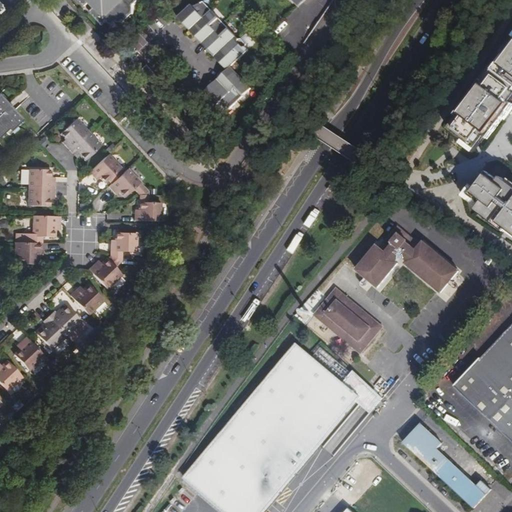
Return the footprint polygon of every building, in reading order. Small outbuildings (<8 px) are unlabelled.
[(78,0),(87,9),(94,2),(98,7),(91,14),(104,28),(108,23),(113,28),(118,23),(126,23),(134,16),(135,7),(139,2),(137,0),(78,0)] [(87,9),(91,14),(98,7),(94,2),(87,9)] [(192,5),(178,18),(228,71),(205,92),(218,106),(221,104),(230,109),(252,89),(233,67),(249,51),(246,49),(247,45),(242,40),(239,40),(203,2),(194,7),(192,5)] [(457,116),(448,128),(472,146),(481,133),(483,135),(487,138),(511,103),(509,101),(506,99),(511,90),(511,42),(503,55),(503,56),(485,80),(478,89),(475,87),(454,114),(457,116)] [(148,65),(142,70),(152,81),(157,75),(148,65)] [(478,89),(485,80),(482,78),(475,87),(478,89)] [(0,95),(0,137),(6,131),(8,129),(10,131),(17,125),(23,120),(4,100),(0,95)] [(65,145),(70,150),(89,132),(76,119),(61,133),(66,139),(68,141),(65,145)] [(19,127),(17,125),(10,131),(8,129),(6,131),(10,135),(19,127)] [(89,132),(70,150),(75,156),(78,152),(81,156),(86,161),(101,146),(89,132)] [(477,144),(483,135),(481,133),(472,146),(475,148),(478,144),(477,144)] [(109,153),(91,171),(96,176),(99,174),(102,176),(107,182),(110,180),(113,183),(124,172),(120,169),(122,167),(109,153)] [(29,169),(29,188),(54,188),(55,180),(50,180),(50,177),(51,169),(29,169)] [(113,183),(109,187),(115,192),(118,189),(121,192),(125,197),(135,189),(140,195),(149,195),(149,191),(128,169),(124,172),(113,183)] [(511,233),(511,185),(500,177),(498,180),(486,171),(468,195),(480,203),(477,207),(505,228),(511,233)] [(54,188),(29,188),(28,206),(49,206),(49,199),(49,196),(54,196),(54,188)] [(149,195),(140,195),(140,209),(140,212),(135,213),(135,220),(161,221),(161,202),(149,202),(149,195)] [(503,231),(505,228),(477,207),(475,210),(503,231)] [(33,243),(42,243),(42,237),(55,237),(55,230),(55,224),(60,224),(60,217),(34,216),(33,243)] [(385,252),(378,246),(357,270),(375,285),(396,261),(395,260),(398,257),(403,257),(407,260),(406,261),(442,290),(457,272),(421,242),(415,249),(409,244),(413,239),(397,226),(384,242),(390,246),(385,252)] [(110,256),(122,261),(123,252),(137,252),(137,233),(116,233),(115,240),(115,243),(111,244),(110,256)] [(423,240),(421,242),(457,272),(459,270),(423,240)] [(42,252),(42,243),(33,243),(15,243),(14,264),(38,264),(38,257),(38,252),(42,252)] [(357,270),(378,246),(376,245),(356,269),(357,270)] [(116,267),(122,261),(110,256),(102,264),(98,268),(95,265),(89,270),(107,290),(123,275),(116,267)] [(396,261),(375,285),(377,287),(397,262),(396,261)] [(440,291),(442,290),(406,261),(404,262),(440,291)] [(70,296),(88,315),(104,300),(89,285),(84,289),(79,293),(76,290),(70,296)] [(363,322),(368,315),(335,287),(313,314),(359,353),(376,332),(363,322)] [(49,316),(66,335),(82,321),(67,305),(61,311),(57,314),(54,311),(49,316)] [(381,325),(368,315),(363,322),(376,332),(381,325)] [(51,350),(66,335),(49,316),(43,321),(46,325),(42,329),(36,334),(51,350)] [(511,359),(511,322),(481,356),(499,374),(511,359)] [(45,356),(27,337),(21,342),(24,345),(20,349),(14,355),(29,371),(45,356)] [(185,472),(230,511),(256,511),(357,398),(360,394),(374,406),(383,395),(355,368),(344,380),(299,341),(288,354),(286,353),(281,359),(282,360),(185,472)] [(511,359),(499,374),(481,356),(453,385),(511,438),(511,359)] [(23,376),(8,361),(2,366),(0,368),(0,383),(7,391),(23,376)] [(371,410),(374,406),(360,394),(357,398),(371,410)] [(492,488),(418,422),(401,441),(474,508),(492,488)] [(503,473),(494,465),(491,468),(499,477),(503,473)]
